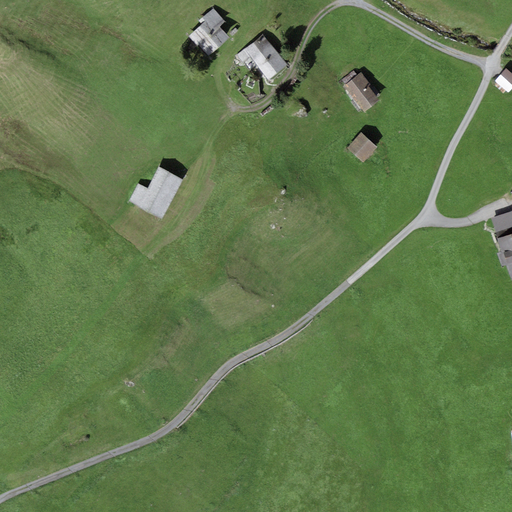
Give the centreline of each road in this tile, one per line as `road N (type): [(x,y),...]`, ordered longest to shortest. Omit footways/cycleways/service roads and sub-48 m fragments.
road 1 (track): [(426,218),(315,318),(237,363),(175,424),(0,500)]
road 2 (track): [(490,67),(347,4),(310,30),(272,97),(233,110)]
